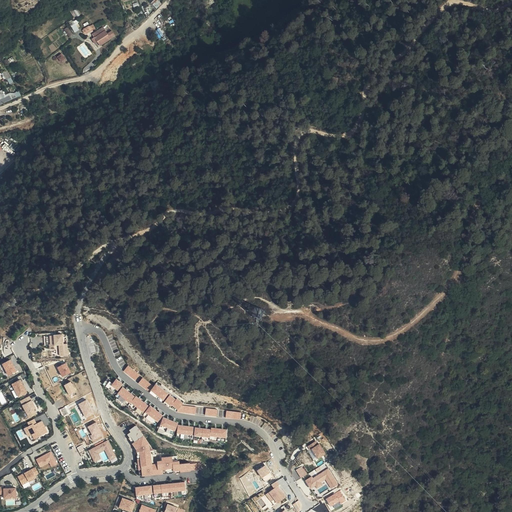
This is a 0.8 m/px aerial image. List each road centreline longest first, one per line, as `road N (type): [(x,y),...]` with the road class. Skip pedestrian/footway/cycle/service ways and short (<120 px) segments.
road 1 (track): [(449,0),(369,83),(355,130),(300,135),(299,199),(287,211),(169,216),(0,308)]
road 2 (residential): [(121,468),(129,451),(108,422),(80,337),(81,329),(94,328),(127,379),(173,413),(260,430),(306,505)]
road 3 (track): [(0,106),(98,69),(167,0)]
